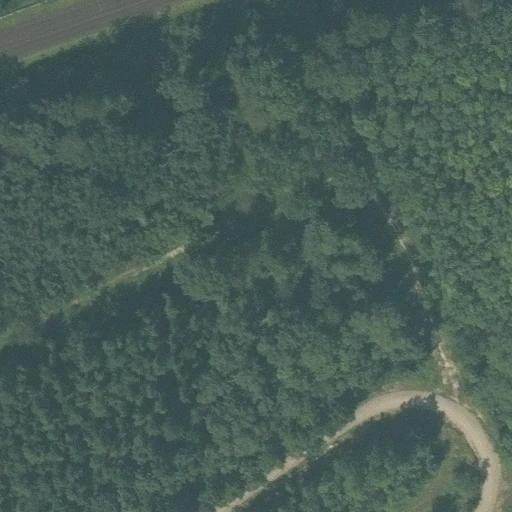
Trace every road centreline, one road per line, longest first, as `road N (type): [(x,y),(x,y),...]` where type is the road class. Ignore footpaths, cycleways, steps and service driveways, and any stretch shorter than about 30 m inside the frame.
road 1 (unknown): [(406,511),(443,454),(433,365),(375,194),(339,170),(290,183),(0,327)]
road 2 (track): [(483,511),(493,480),(433,365),(386,386),(198,511)]
